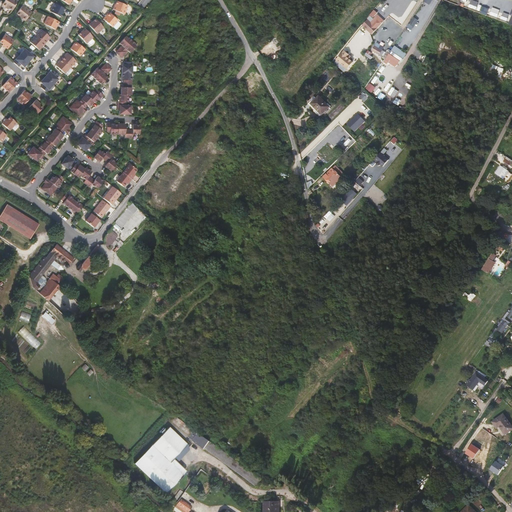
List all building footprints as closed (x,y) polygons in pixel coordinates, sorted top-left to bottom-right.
[(15,0),(4,0),(1,6),(7,9),(8,8),(12,11),(17,1),(15,0)] [(128,6),(117,1),(115,6),(114,6),(113,9),(124,14),(128,6)] [(50,11),(61,17),(63,12),(64,13),(66,9),(54,3),(50,11)] [(22,6),(16,13),(19,17),(20,17),(24,21),(31,12),(22,6)] [(480,13),(487,15),(490,8),(482,6),(480,13)] [(116,19),(108,12),(107,11),(101,18),(103,19),(111,26),(116,19)] [(59,22),(48,16),(44,24),(55,30),(59,22)] [(407,27),(412,30),(417,21),(413,18),(407,27)] [(104,28),(96,19),(92,22),(91,22),(88,24),(97,34),(104,28)] [(93,37),(85,28),(82,31),(78,35),(86,44),(93,37)] [(50,37),(41,29),(35,35),(45,44),(50,37)] [(13,40),(5,34),(0,41),(0,42),(3,44),(2,45),(7,49),(13,40)] [(45,44),(35,35),(30,42),(39,50),(45,44)] [(119,43),(122,45),(123,46),(122,47),(121,46),(116,52),(119,54),(132,40),(129,38),(128,39),(125,36),(119,43)] [(127,49),(127,50),(130,53),(136,46),(134,44),(135,43),(132,40),(119,54),(122,57),(127,51),(126,51),(126,50),(127,49)] [(85,49),(75,42),(70,48),(80,56),(85,49)] [(407,54),(394,45),(383,62),(388,65),(388,63),(395,67),(396,67),(397,67),(400,61),(402,63),(407,54)] [(381,57),(385,52),(383,50),(375,46),(372,51),(379,55),(381,57)] [(34,52),(29,48),(26,50),(25,49),(20,54),(28,62),(33,57),(32,55),(34,52)] [(345,51),(337,60),(348,69),(353,62),(347,58),(349,55),(345,51)] [(76,61),(67,53),(61,59),(71,67),(76,61)] [(28,62),(20,54),(13,62),(18,67),(21,64),(24,67),(28,62)] [(71,67),(61,59),(56,65),(65,74),(71,67)] [(132,73),(132,62),(124,61),(124,65),(124,67),(122,67),(122,73),(131,73),(132,73)] [(109,65),(106,63),(101,68),(102,69),(101,70),(100,70),(97,67),(91,74),(96,79),(109,65)] [(494,64),(491,73),(502,77),(505,69),(494,64)] [(107,73),(112,68),(109,65),(96,79),(102,84),(108,77),(105,74),(106,73),(107,73)] [(59,75),(54,70),(51,73),(50,72),(45,77),(53,84),(58,79),(56,78),(59,75)] [(130,76),(131,73),(122,73),(121,80),(123,80),(123,84),(131,84),(132,76),(130,76)] [(10,77),(2,86),(9,92),(17,83),(13,80),(13,79),(10,77)] [(53,84),(45,77),(40,82),(43,85),(41,87),(46,92),(53,84)] [(131,95),(131,84),(123,84),(123,88),(123,90),(121,90),(121,95),(128,95),(131,95)] [(366,89),(372,93),(375,89),(369,85),(366,89)] [(392,88),(388,96),(395,99),(399,91),(392,88)] [(103,94),(97,89),(95,91),(93,90),(88,96),(94,101),(95,102),(98,99),(100,97),(101,97),(103,94)] [(16,99),(23,105),(32,96),(29,93),(28,94),(24,90),(16,99)] [(94,101),(88,96),(86,94),(79,102),(85,107),(87,104),(89,106),(94,101)] [(128,103),(128,95),(121,95),(119,95),(119,102),(117,102),(117,106),(126,107),(126,103),(128,103)] [(322,115),(330,107),(319,96),(309,105),(314,110),(313,111),(317,114),(319,112),(322,115)] [(29,108),(36,115),(43,108),(40,105),(41,104),(36,100),(29,108)] [(85,107),(79,102),(77,100),(70,108),(78,116),(83,111),(84,112),(87,109),(85,107)] [(126,107),(117,106),(117,111),(119,111),(119,115),(130,115),(131,107),(126,107)] [(347,123),(355,131),(366,120),(357,112),(347,123)] [(10,131),(17,123),(10,117),(7,120),(6,119),(2,123),(10,131)] [(72,124),(63,117),(56,125),(57,126),(64,131),(67,134),(70,130),(68,129),(72,124)] [(94,125),(93,127),(90,131),(97,137),(102,131),(100,130),(102,127),(96,122),(93,125),(94,125)] [(113,125),(110,125),(110,124),(106,124),(106,132),(110,133),(110,135),(117,135),(118,126),(113,125)] [(125,130),(125,125),(118,125),(118,126),(117,135),(125,135),(125,138),(128,139),(129,130),(125,130)] [(140,135),(140,126),(132,125),(132,131),(129,130),(128,139),(132,139),(132,136),(136,136),(136,134),(140,135)] [(64,131),(57,126),(51,135),(59,141),(63,135),(61,134),(64,131)] [(97,137),(90,131),(87,135),(85,137),(84,136),(82,139),(88,144),(91,142),(92,143),(97,137)] [(59,141),(51,135),(44,143),(50,148),(52,145),(54,146),(59,141)] [(88,144),(82,139),(79,137),(76,141),(78,142),(75,145),(84,152),(89,145),(88,144)] [(50,148),(44,143),(42,146),(41,145),(36,151),(42,156),(45,153),(46,155),(51,149),(50,148)] [(42,156),(36,151),(32,148),(27,155),(35,162),(38,159),(39,160),(42,156)] [(384,148),(374,159),(382,166),(388,160),(382,154),(383,153),(384,154),(387,150),(384,148)] [(98,150),(92,157),(98,161),(101,157),(104,160),(109,153),(106,151),(104,153),(101,151),(100,152),(98,150)] [(113,160),(110,158),(112,156),(109,153),(104,160),(107,162),(104,166),(107,168),(113,160)] [(70,158),(66,155),(59,163),(68,170),(73,163),(70,161),(69,160),(70,158)] [(511,161),(511,160),(506,157),(503,161),(509,165),(511,161)] [(137,164),(130,159),(123,167),(131,174),(134,171),(133,170),(134,168),(137,164)] [(115,164),(113,162),(113,161),(113,160),(107,168),(110,171),(115,164)] [(83,168),(77,164),(76,166),(73,163),(68,170),(69,170),(77,176),(79,173),(83,168)] [(503,167),(501,165),(495,173),(507,181),(511,174),(511,173),(507,170),(505,168),(503,167)] [(91,171),(85,166),(83,168),(79,173),(82,176),(81,177),(84,179),(82,182),(85,184),(90,177),(87,175),(91,171)] [(345,175),(335,166),(324,177),(333,187),(345,175)] [(123,167),(116,175),(123,181),(126,178),(128,176),(129,177),(131,174),(123,167)] [(356,178),(362,170),(360,168),(353,176),(356,178)] [(63,178),(56,173),(54,176),(53,178),(51,176),(48,181),(56,187),(63,178)] [(99,178),(96,176),(93,180),(90,177),(85,184),(88,186),(90,184),(93,186),(99,178)] [(56,187),(48,181),(45,178),(42,182),(44,183),(40,188),(49,195),(56,187)] [(102,180),(99,178),(93,186),(94,185),(97,187),(102,180)] [(123,189),(114,182),(105,194),(113,201),(123,189)] [(351,190),(342,200),(347,205),(356,195),(351,190)] [(71,197),(65,192),(60,198),(63,200),(61,202),(67,207),(73,200),(70,198),(71,197)] [(112,202),(104,196),(95,207),(103,214),(112,202)] [(79,203),(76,201),(75,202),(73,200),(67,207),(73,211),(74,210),(79,203)] [(117,223),(123,227),(135,213),(136,214),(140,208),(134,202),(117,223)] [(7,204),(0,215),(0,220),(30,239),(39,224),(7,204)] [(108,216),(113,210),(111,207),(105,213),(108,216)] [(101,216),(93,209),(87,217),(95,223),(101,216)] [(119,236),(112,230),(106,237),(106,244),(109,247),(119,236)] [(36,283),(51,264),(57,256),(66,263),(65,264),(64,265),(64,266),(65,267),(65,268),(66,268),(67,268),(68,268),(69,267),(69,266),(69,265),(68,264),(73,258),(56,245),(38,268),(30,278),(35,282),(36,283)] [(92,257),(88,251),(81,260),(87,264),(92,257)] [(64,270),(65,268),(65,267),(64,266),(64,265),(65,264),(66,263),(57,256),(51,264),(58,270),(64,270)] [(493,261),(490,259),(483,270),(484,271),(490,274),(496,263),(493,261)] [(81,260),(77,265),(82,270),(87,264),(81,260)] [(47,300),(50,298),(65,279),(61,276),(59,278),(56,276),(53,274),(46,283),(47,284),(40,293),(47,300)] [(511,306),(496,329),(503,333),(511,321),(511,306)] [(28,322),(32,314),(22,310),(19,319),(28,322)] [(42,316),(52,324),(56,320),(45,312),(42,316)] [(36,348),(42,343),(24,326),(19,332),(36,348)] [(488,381),(476,372),(471,380),(469,379),(467,381),(469,383),(467,385),(473,389),(479,381),(485,385),(488,381)] [(177,418),(170,413),(165,420),(190,439),(193,435),(195,432),(177,418)] [(511,429),(511,426),(503,414),(492,422),(497,428),(499,426),(505,434),(511,429)] [(137,469),(140,473),(141,477),(142,478),(152,485),(156,481),(158,480),(159,479),(160,479),(156,476),(161,470),(164,473),(188,442),(166,425),(135,467),(137,469)] [(193,435),(207,446),(210,442),(204,438),(195,432),(193,435)] [(255,487),(260,480),(249,472),(239,465),(210,442),(207,446),(204,449),(255,487)] [(452,472),(449,468),(440,476),(444,480),(452,472)] [(161,478),(164,473),(161,470),(156,476),(160,479),(161,478)] [(402,494),(411,484),(408,481),(406,480),(404,482),(397,490),(386,503),(393,511),(405,499),(406,498),(402,494)] [(176,509),(178,511),(177,511),(186,511),(185,511),(187,508),(178,501),(175,503),(176,509)] [(267,503),(264,506),(263,511),(278,511),(278,503),(267,503)]
